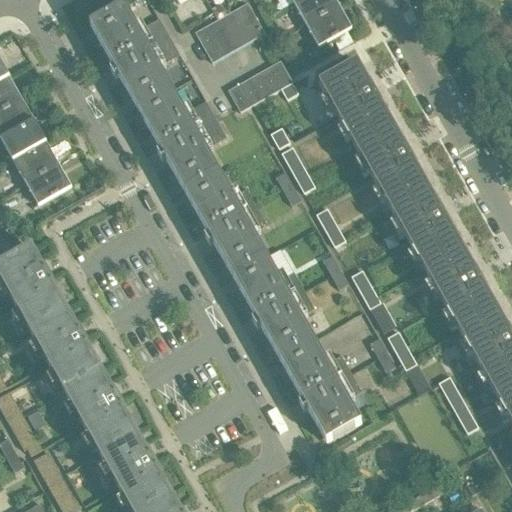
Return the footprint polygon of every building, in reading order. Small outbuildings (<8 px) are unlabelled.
[(275,0),(279,6),(277,7),(276,11),(277,12),(281,12),(282,12),(293,5),(294,6),(304,0),(275,0)] [(304,0),(294,6),(306,28),(339,10),(333,0),(304,0)] [(248,6),(235,13),(240,23),(253,15),(248,6)] [(96,26),(91,29),(91,30),(97,41),(117,75),(117,76),(119,80),(129,97),(131,101),(136,110),(144,124),(164,158),(164,159),(166,162),(179,184),(185,196),(192,207),(211,242),(212,243),(214,246),(226,268),(233,280),(239,291),(259,325),(259,326),(261,330),(273,351),(282,366),(287,374),(306,408),(306,409),(308,413),(321,434),(321,435),(327,432),(333,443),(351,433),(356,430),(349,419),(355,415),(350,406),(348,403),(359,396),(362,395),(352,377),(341,358),(327,366),(301,320),(310,315),(313,313),(315,312),(305,294),(294,276),(288,279),(280,284),(253,236),(267,228),(257,210),(247,192),(242,195),(233,200),(206,152),(220,145),(210,127),(199,109),(186,116),(159,70),(173,62),(163,44),(152,26),(139,33),(125,10),(119,13),(96,26)] [(339,10),(306,28),(319,50),(352,32),(339,10)] [(235,13),(231,16),(222,20),(228,30),(240,23),(235,13)] [(253,15),(240,23),(242,26),(246,33),(259,26),(253,15)] [(222,20),(217,23),(195,36),(202,48),(212,43),(222,37),(233,31),(242,26),(240,23),(228,30),(222,20)] [(159,22),(152,26),(163,44),(169,40),(159,22)] [(242,26),(233,31),(243,49),(252,44),(246,33),(242,26)] [(265,36),(259,26),(246,33),(252,44),(265,36)] [(233,31),(222,37),(233,55),(243,49),(233,31)] [(222,37),(212,43),(222,61),(233,55),(222,37)] [(169,40),(163,44),(173,62),(180,58),(169,40)] [(222,61),(212,43),(202,48),(213,66),(222,61)] [(0,63),(0,87),(10,82),(0,63)] [(281,64),(269,71),(275,81),(287,75),(281,64)] [(511,328),(509,323),(505,326),(503,326),(495,313),(482,288),(483,288),(487,285),(484,279),(474,262),(470,265),(469,265),(461,251),(447,227),(448,226),(453,224),(451,220),(440,201),(435,203),(434,204),(426,191),(412,165),(413,164),(417,162),(414,156),(404,139),(400,141),(399,142),(392,130),(377,104),(378,103),(383,101),(380,97),(380,96),(370,78),(365,80),(364,81),(357,68),(339,79),(334,81),(320,89),(320,90),(324,97),(337,120),(354,151),(371,181),(382,200),(389,212),(399,230),(408,245),(423,273),(441,303),(458,334),(476,364),(493,395),(511,428),(511,328)] [(269,71),(259,77),(270,97),(271,98),(273,97),(281,92),(275,81),(269,71)] [(287,75),(275,81),(281,92),(292,86),(293,86),(287,75)] [(259,77),(248,82),(257,97),(260,104),(271,98),(270,97),(259,77)] [(0,87),(0,114),(22,102),(19,97),(10,82),(0,87)] [(248,82),(238,88),(243,97),(250,110),(259,105),(260,104),(257,97),(248,82)] [(281,92),(287,103),(298,97),(292,86),(281,92)] [(238,88),(228,94),(230,97),(240,115),(250,110),(243,97),(238,88)] [(22,102),(0,114),(0,140),(2,143),(34,125),(22,102)] [(206,105),(199,109),(210,127),(216,123),(207,106),(206,105)] [(216,123),(210,127),(220,145),(227,141),(216,123)] [(34,125),(2,143),(14,164),(46,146),(34,125)] [(282,132),(270,138),(279,153),(290,146),(282,132)] [(46,146),(14,164),(26,187),(59,168),(46,146)] [(293,151),(282,157),(304,197),(315,191),(293,151)] [(59,168),(26,187),(39,209),(72,190),(59,168)] [(276,181),(284,195),(293,190),(285,176),(276,181)] [(293,190),(284,195),(292,209),(301,204),(293,190)] [(327,212),(316,219),(335,251),(346,245),(327,212)] [(270,257),(280,279),(294,272),(284,250),(270,257)] [(0,269),(0,282),(129,511),(186,511),(184,508),(180,510),(158,471),(162,469),(149,446),(145,449),(124,410),(127,408),(114,385),(110,387),(89,348),(92,346),(79,323),(76,325),(54,287),(58,284),(45,262),(41,264),(33,251),(30,253),(0,269)] [(332,259),(323,264),(331,279),(341,274),(332,259)] [(341,274),(331,279),(339,293),(344,290),(348,288),(341,274)] [(363,274),(351,281),(370,313),(381,307),(363,274)] [(376,338),(366,317),(336,331),(343,345),(356,338),(360,346),(376,338)] [(399,336),(388,342),(406,374),(417,368),(399,336)] [(379,342),(370,347),(378,362),(387,356),(379,342)] [(387,356),(378,362),(386,376),(395,371),(387,356)] [(450,381),(439,387),(467,437),(478,431),(450,381)] [(10,395),(0,400),(0,407),(13,400),(10,395)] [(13,400),(0,407),(0,411),(2,414),(16,406),(13,400)] [(16,406),(2,414),(5,420),(19,412),(16,406)] [(19,412),(5,420),(8,425),(22,417),(19,412)] [(38,414),(28,420),(36,434),(46,428),(38,414)] [(22,417),(8,425),(11,431),(26,423),(22,417)] [(26,423),(11,431),(14,437),(29,428),(26,423)] [(29,428),(14,437),(18,442),(32,434),(29,428)] [(32,434),(18,442),(21,448),(35,440),(32,434)] [(35,440),(21,448),(24,454),(27,452),(38,445),(35,440)] [(7,442),(0,445),(0,450),(6,462),(15,457),(7,442)] [(38,445),(27,452),(31,459),(42,453),(38,445)] [(48,456),(34,464),(36,469),(51,461),(48,456)] [(15,457),(6,462),(14,477),(23,472),(15,457)] [(51,461),(36,469),(39,473),(40,475),(54,466),(51,461)] [(54,466),(40,475),(43,480),(57,472),(54,466)] [(471,469),(439,488),(443,496),(465,484),(473,499),(485,492),(471,469)] [(57,472),(43,480),(46,486),(60,478),(57,472)] [(60,478),(46,486),(49,491),(64,483),(60,478)] [(64,483),(49,491),(52,497),(67,489),(64,483)] [(439,488),(417,500),(422,508),(443,496),(439,488)] [(67,489),(52,497),(56,503),(70,495),(67,489)] [(70,495),(56,503),(59,508),(73,500),(70,495)] [(73,500),(59,508),(60,511),(65,511),(76,506),(73,500)] [(417,500),(398,511),(397,511),(415,511),(422,508),(417,500)]
